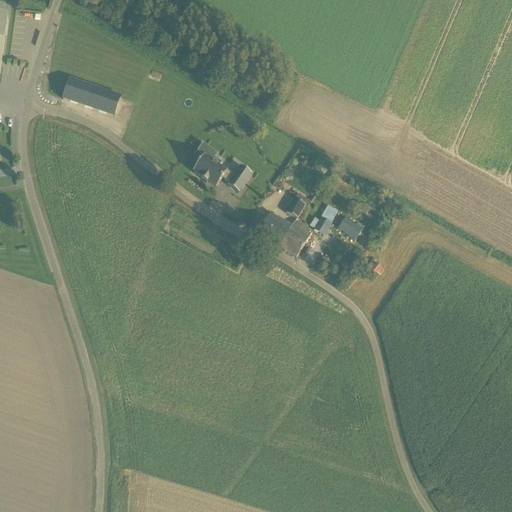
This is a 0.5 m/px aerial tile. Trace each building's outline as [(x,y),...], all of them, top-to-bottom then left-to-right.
[(120,97),(79,84),(69,80),(62,99),(113,117),(120,97)] [(233,200),(247,182),(236,174),(227,185),(221,180),(221,179),(199,162),(187,178),(195,184),(194,185),(201,190),(201,189),(209,195),(216,186),(223,191),(222,192),(233,200)] [(297,220),(306,205),(309,207),(312,202),(298,194),(295,199),(294,198),(285,213),(297,220)] [(362,219),(369,211),(366,208),(361,204),(354,213),(362,219)] [(280,249),(293,227),(270,214),(257,235),(280,249)] [(355,241),(365,228),(359,223),(357,226),(346,218),(338,229),(355,241)] [(331,225),(321,219),(314,231),(324,237),(331,225)] [(296,259),(310,237),(293,227),(280,249),(296,259)] [(372,260),(364,270),(373,278),(377,273),(381,268),(372,260)]
